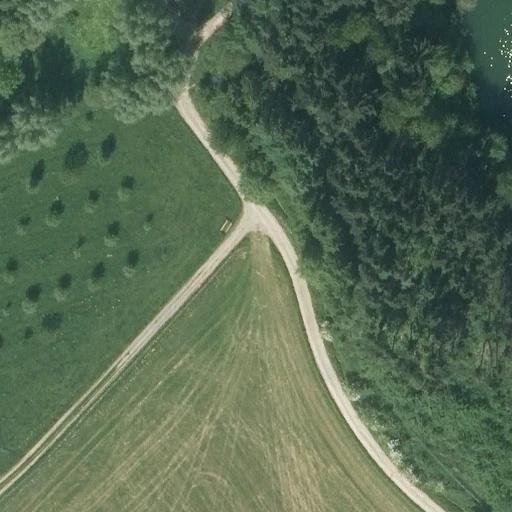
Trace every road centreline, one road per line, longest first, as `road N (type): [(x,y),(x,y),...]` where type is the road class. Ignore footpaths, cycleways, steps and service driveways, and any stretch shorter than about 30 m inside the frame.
road 1 (track): [(426,511),(340,405),(293,263),(179,103),(174,86),(186,37)]
road 2 (track): [(0,489),(259,215)]
